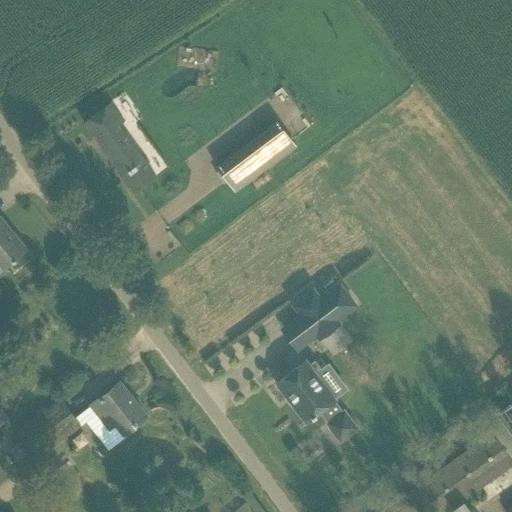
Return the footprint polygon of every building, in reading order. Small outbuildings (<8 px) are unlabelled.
[(110,102),(83,122),(134,191),(157,175),(120,125),(125,121),(110,102)] [(277,121),(234,153),(245,168),(252,179),(296,148),(291,141),(277,121)] [(0,274),(6,270),(3,266),(25,249),(0,219),(0,274)] [(339,323),(336,319),(355,304),(340,284),(321,299),(313,289),(293,304),(319,339),(339,323)] [(293,401),(291,403),(305,422),(312,417),(313,419),(317,415),(316,414),(320,411),(329,423),(327,424),(340,442),(358,429),(343,409),(341,410),(334,400),(336,399),(306,360),(278,381),(293,401)] [(80,413),(106,446),(146,415),(119,382),(103,394),(80,413)] [(17,431),(37,457),(80,426),(60,399),(17,431)] [(419,511),(444,511),(511,463),(511,457),(494,432),(407,494),(419,511)] [(310,458),(328,449),(321,435),(303,443),(310,458)]
